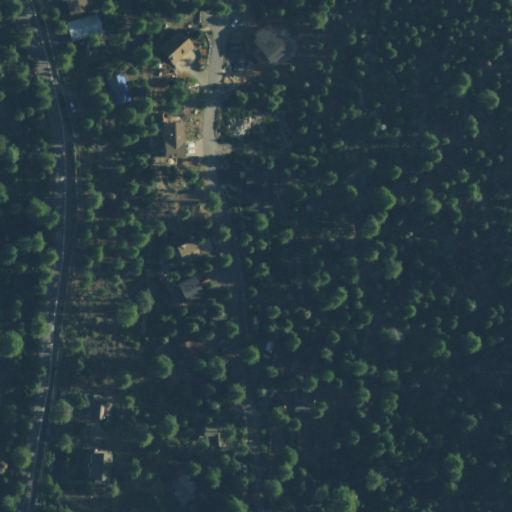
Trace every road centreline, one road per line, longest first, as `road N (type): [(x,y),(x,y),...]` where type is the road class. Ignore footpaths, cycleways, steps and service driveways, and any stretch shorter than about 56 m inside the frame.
road 1 (residential): [(18,511),(59,213),(51,104),(23,0)]
road 2 (residential): [(252,511),(255,428),(205,141),(219,25)]
